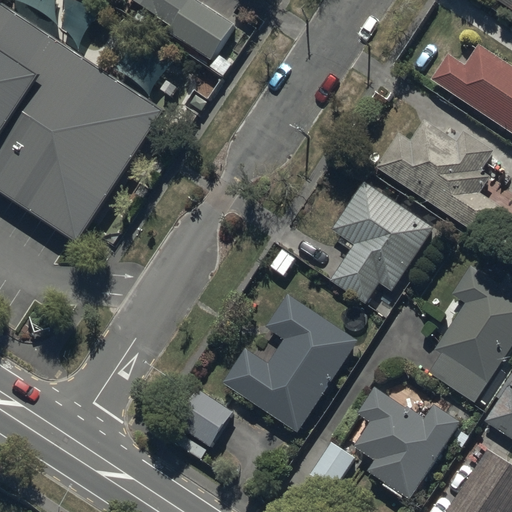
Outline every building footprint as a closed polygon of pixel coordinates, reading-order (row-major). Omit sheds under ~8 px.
[(238,28),(195,0),(129,0),(175,30),(172,35),(214,63),(238,28)] [(511,0),(496,0),(495,2),(511,13),(511,0)] [(0,4),(0,191),(68,237),(80,245),(88,230),(166,113),(0,4)] [(434,84),(437,86),(511,135),(511,67),(483,48),(477,56),(466,49),(458,61),(452,57),(434,84)] [(403,136),(380,172),(487,241),(505,213),(484,199),(496,181),(488,175),(500,156),(469,135),(462,145),(427,123),(414,143),(403,136)] [(438,232),(368,185),(336,233),(346,239),(343,243),(355,251),(333,284),(370,308),(384,287),(396,295),(438,232)] [(479,405),(511,354),(511,278),(490,264),(484,274),(476,268),(455,300),(470,309),(441,353),(446,356),(433,376),(479,405)] [(251,354),(229,387),(304,437),(364,348),(292,300),(271,332),(288,343),(272,367),(251,354)] [(511,386),(486,424),(511,441),(511,386)] [(177,423),(183,428),(214,449),(238,415),(201,389),(177,423)] [(408,498),(415,502),(464,427),(438,410),(431,421),(413,410),(411,413),(379,392),(362,418),(374,427),(359,450),(380,464),(373,475),(389,485),(387,488),(406,501),(408,498)] [(336,445),(313,477),(337,494),(359,461),(336,445)] [(511,511),(511,468),(489,454),(451,511),(511,511)]
